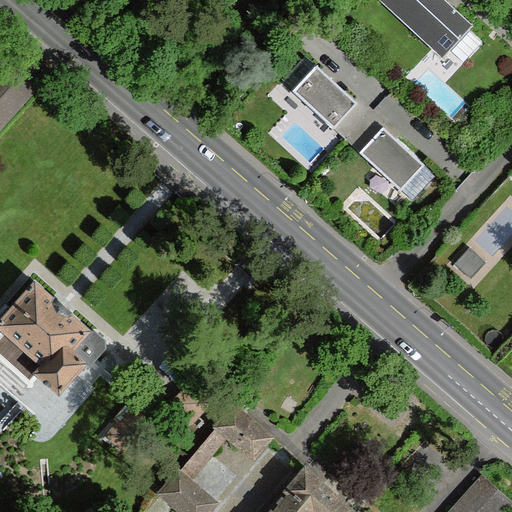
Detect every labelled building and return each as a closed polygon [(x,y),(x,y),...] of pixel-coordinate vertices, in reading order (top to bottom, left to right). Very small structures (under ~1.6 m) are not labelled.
[(443,0),(385,0),(446,56),(450,51),(470,31),(473,27),(443,0)] [(483,43),(470,31),(450,51),(465,63),(483,43)] [(0,83),(0,132),(54,73),(29,51),(0,83)] [(293,92),(318,66),(307,56),(284,81),(293,92)] [(318,66),(293,92),(335,129),(358,104),(318,66)] [(348,141),(371,116),(358,104),(335,129),(348,141)] [(361,154),(384,128),(371,116),(348,141),(361,154)] [(384,128),(361,154),(402,190),(425,166),(384,128)] [(436,176),(425,166),(402,190),(414,201),(436,176)] [(470,249),(462,258),(478,273),(487,262),(470,249)] [(478,273),(462,258),(456,264),(472,279),(478,273)] [(90,331),(36,284),(0,323),(0,325),(7,332),(46,365),(39,373),(61,393),(83,365),(89,359),(75,347),(89,332),(90,331)] [(0,353),(31,381),(39,373),(46,365),(7,332),(0,339),(0,353)] [(96,332),(89,332),(75,347),(89,359),(83,365),(88,369),(107,348),(107,341),(96,332)] [(214,402),(191,381),(170,404),(193,426),(214,402)] [(124,453),(162,410),(146,396),(137,407),(130,401),(114,420),(117,422),(105,436),(124,453)] [(236,407),(220,427),(227,433),(255,456),(271,437),(236,407)] [(220,427),(180,473),(189,480),(227,433),(220,427)] [(306,471),(271,511),(350,511),(351,511),(306,471)] [(189,480),(180,473),(164,493),(185,511),(208,511),(216,503),(189,480)] [(483,478),(452,511),(504,511),(511,504),(483,478)]
